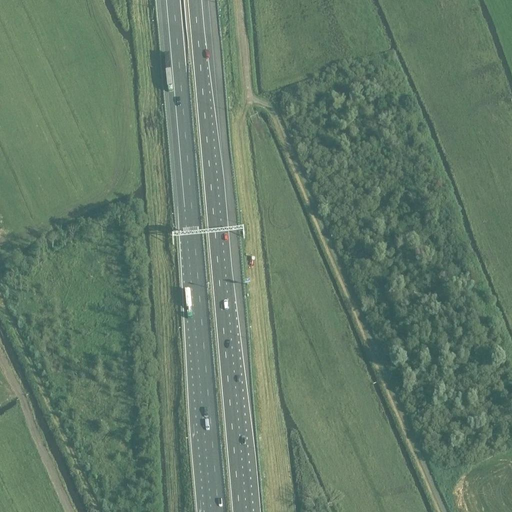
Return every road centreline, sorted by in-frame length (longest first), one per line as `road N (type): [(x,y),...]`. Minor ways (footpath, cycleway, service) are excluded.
road 1 (motorway): [(242,511),(197,0)]
road 2 (motorway): [(169,0),(214,511)]
road 3 (track): [(0,300),(99,511)]
road 4 (track): [(0,355),(71,511)]
